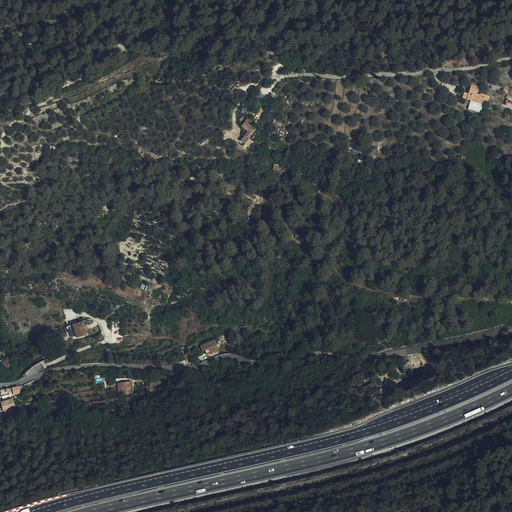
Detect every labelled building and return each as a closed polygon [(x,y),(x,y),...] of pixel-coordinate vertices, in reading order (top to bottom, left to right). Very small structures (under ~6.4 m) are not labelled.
[(464,93),(462,98),(475,102),(482,104),(483,101),(487,102),(489,97),(480,94),(480,95),(477,94),(479,86),(471,83),(468,94),(464,93)] [(256,113),(259,117),(265,113),(261,108),(256,113)] [(247,139),(248,139),(255,130),(248,125),(251,121),(247,118),(247,119),(241,126),(248,131),(244,136),(247,139)] [(283,172),(284,165),(284,164),(274,162),(273,170),(283,172)] [(86,331),(84,326),(83,322),(73,326),(74,331),(77,338),(87,335),(86,331)] [(202,345),(204,350),(206,354),(218,350),(214,339),(202,344),(202,345)] [(51,353),(51,350),(50,347),(42,349),(44,356),(51,353)] [(125,383),(119,383),(120,394),(133,393),(132,382),(128,382),(125,383)] [(4,415),(10,413),(8,408),(14,406),(12,399),(1,403),(1,404),(2,407),(3,410),(4,415)]
